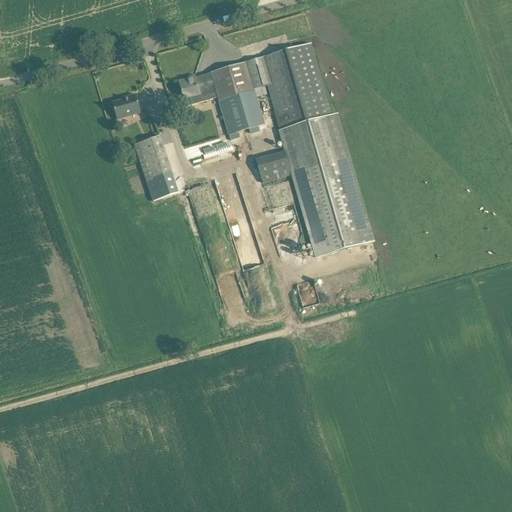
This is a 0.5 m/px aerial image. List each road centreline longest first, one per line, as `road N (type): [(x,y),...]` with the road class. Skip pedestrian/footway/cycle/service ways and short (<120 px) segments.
road 1 (track): [(473,282),(0,411)]
road 2 (unclassified): [(0,84),(297,0)]
